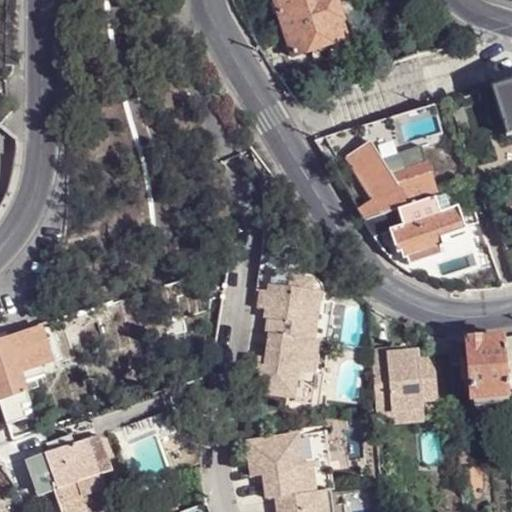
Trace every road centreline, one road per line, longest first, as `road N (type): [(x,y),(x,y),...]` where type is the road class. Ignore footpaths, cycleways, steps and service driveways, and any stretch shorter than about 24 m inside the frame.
road 1 (residential): [(226,511),(217,468),(245,201),(229,149),(176,57),(182,0)]
road 2 (tertiary): [(207,0),(226,48),(373,278),(450,317),(511,309)]
road 3 (tertiary): [(0,251),(32,201),(42,165),(44,0)]
